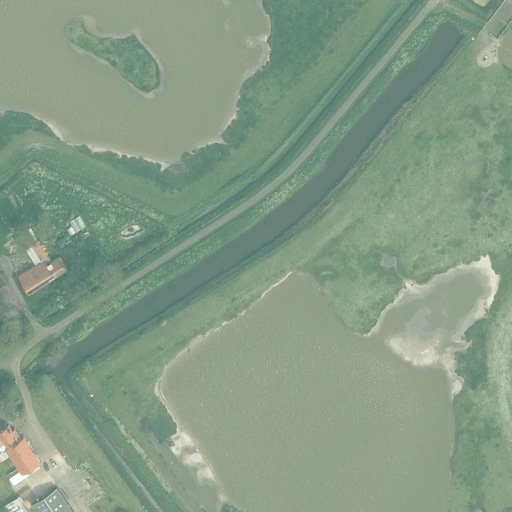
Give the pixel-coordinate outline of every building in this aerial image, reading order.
[(35,230),(40,238),(45,235),(40,227),(35,230)] [(60,256),(52,261),(32,228),(19,236),(36,265),(19,276),(29,292),(68,269),(60,256)] [(8,406),(13,413),(19,409),(15,402),(8,406)] [(14,429),(12,431),(7,424),(0,429),(0,436),(5,443),(0,446),(0,449),(1,451),(0,452),(0,460),(8,455),(21,475),(39,463),(22,438),(20,439),(14,429)] [(71,511),(53,485),(47,476),(29,488),(4,505),(9,511),(71,511)]
